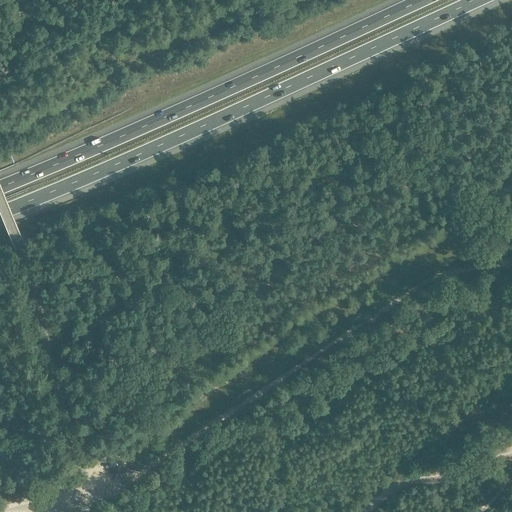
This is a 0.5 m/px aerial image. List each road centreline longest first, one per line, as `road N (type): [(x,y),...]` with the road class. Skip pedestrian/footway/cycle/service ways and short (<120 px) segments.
road 1 (motorway): [(0,213),(476,0)]
road 2 (motorway): [(421,0),(0,187)]
road 3 (unclassified): [(87,511),(91,502),(30,275),(0,195)]
road 4 (unclassified): [(511,456),(445,480),(408,481),(365,511)]
